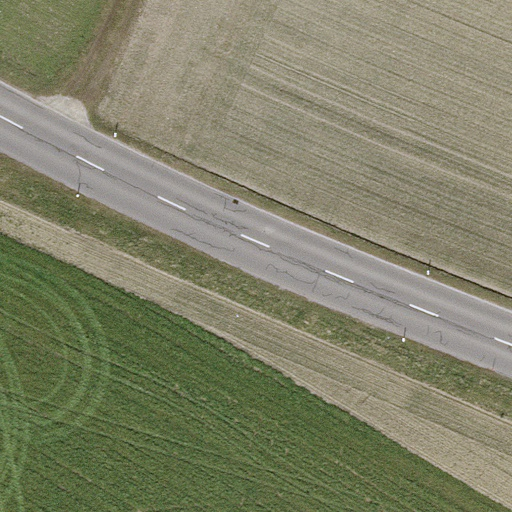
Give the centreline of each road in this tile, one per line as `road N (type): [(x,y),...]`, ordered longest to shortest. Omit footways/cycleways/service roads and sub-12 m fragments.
road 1 (secondary): [(0,115),(330,274),(511,342)]
road 2 (track): [(127,0),(60,150)]
